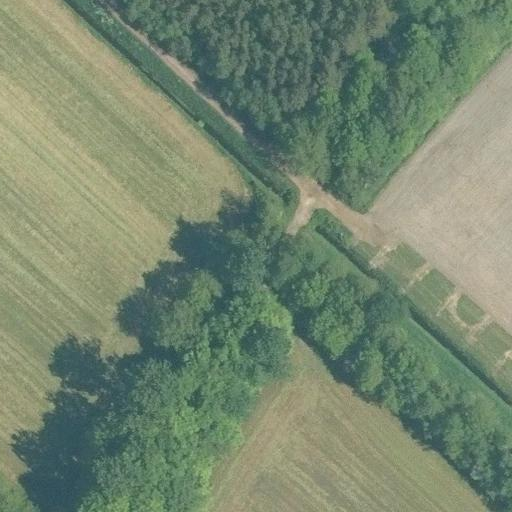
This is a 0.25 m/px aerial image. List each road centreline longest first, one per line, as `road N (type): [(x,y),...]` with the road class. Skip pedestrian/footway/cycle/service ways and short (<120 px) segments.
road 1 (track): [(96,511),(122,487),(288,235),(344,103),(429,0)]
road 2 (track): [(355,224),(94,0)]
